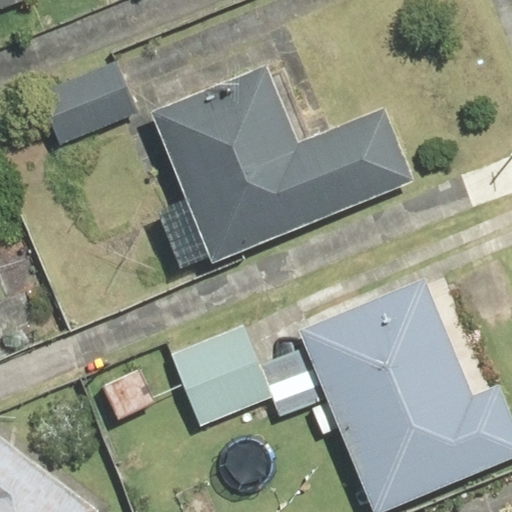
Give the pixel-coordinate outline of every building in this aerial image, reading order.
[(126,58),(43,90),(63,142),(146,110),(126,58)] [(270,60),(150,106),(210,260),(416,180),(387,104),(301,137),(270,60)] [(426,275),(300,325),(375,511),(380,511),(511,459),(511,403),(503,381),(473,392),(426,275)] [(176,347),(179,355),(113,379),(127,416),(193,391),(206,426),(287,396),(258,317),(176,347)] [(0,511),(94,511),(98,508),(0,435),(0,511)]
